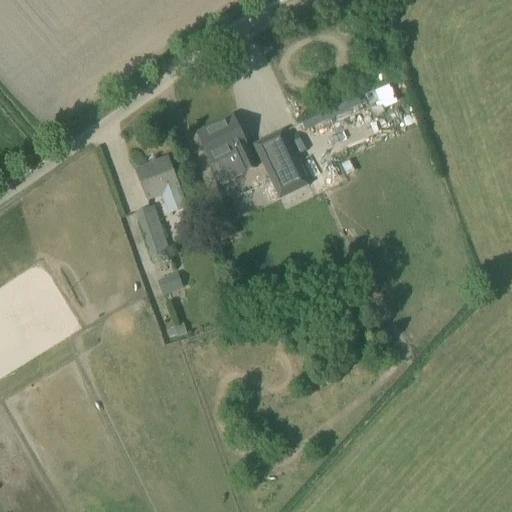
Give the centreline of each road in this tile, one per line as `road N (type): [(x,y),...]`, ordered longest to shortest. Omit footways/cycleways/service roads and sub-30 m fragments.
road 1 (unclassified): [(0,208),(162,84)]
road 2 (track): [(162,84),(311,0)]
